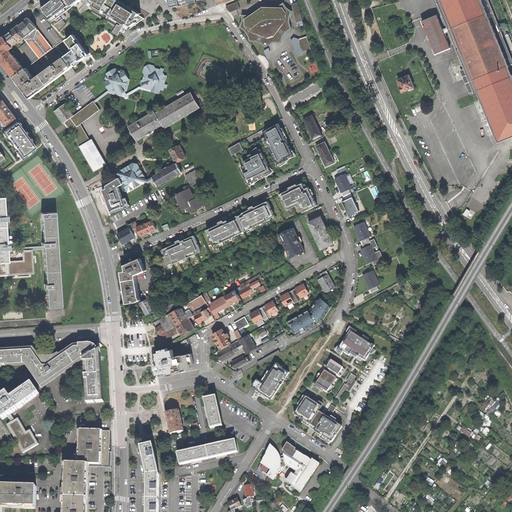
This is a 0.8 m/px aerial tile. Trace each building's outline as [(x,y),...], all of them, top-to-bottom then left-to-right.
[(51,0),(42,7),(53,22),(83,0),(51,0)] [(142,13),(117,0),(92,0),(91,3),(132,26),(142,13)] [(436,0),(448,27),(442,30),(436,15),(421,21),(428,38),(435,54),(449,48),(444,33),(449,31),(464,69),(462,70),(471,94),(478,91),(481,99),(474,102),(488,136),(494,133),(498,142),(511,136),(511,75),(498,40),(502,38),(497,24),(492,26),(490,20),(494,18),(492,11),(487,13),(481,0),(436,0)] [(279,7),(264,7),(251,16),(244,15),(244,21),(242,27),(247,31),(249,34),(251,41),(258,41),(262,42),(268,46),(273,43),(275,42),(282,43),(285,36),(287,33),(293,29),(291,20),(293,11),(288,8),(284,2),(279,7)] [(22,23),(16,28),(23,38),(27,42),(40,58),(53,48),(28,18),(22,23)] [(10,33),(5,37),(13,46),(23,38),(16,28),(10,33)] [(75,49),(64,57),(72,67),(83,59),(88,55),(85,52),(87,50),(80,42),(79,43),(76,40),(78,39),(74,34),(66,40),(73,49),(74,48),(75,49)] [(0,57),(4,63),(12,56),(8,51),(13,48),(12,47),(13,47),(13,46),(5,37),(0,40),(0,57)] [(33,63),(40,58),(27,42),(21,46),(33,63)] [(10,71),(15,77),(24,70),(14,55),(12,56),(4,63),(10,71)] [(65,72),(72,67),(64,57),(34,80),(32,77),(33,76),(26,68),(24,70),(15,77),(21,86),(30,98),(65,72)] [(164,90),(165,87),(167,88),(168,85),(165,84),(168,75),(166,75),(164,72),(165,69),(161,68),(161,69),(156,68),(155,65),(149,64),(145,67),(143,72),(145,75),(143,80),(142,79),(141,83),(144,84),(145,86),(145,88),(152,90),(152,91),(160,93),(161,90),(164,90)] [(127,91),(130,79),(126,78),(127,76),(128,75),(128,74),(126,75),(124,74),(125,70),(116,68),(115,72),(113,72),(112,70),(111,71),(112,72),(112,74),(107,73),(105,82),(108,83),(108,85),(107,86),(108,87),(109,87),(111,88),(110,91),(122,94),(127,91)] [(401,92),(412,87),(408,75),(397,80),(397,83),(396,83),(398,87),(399,87),(401,92)] [(137,140),(147,134),(149,137),(156,133),(154,130),(163,125),(165,128),(204,105),(200,99),(197,101),(194,96),(192,92),(156,113),(155,111),(129,127),(137,140)] [(69,126),(95,171),(107,164),(97,146),(93,138),(91,140),(81,123),(100,109),(94,101),(74,116),(65,103),(55,111),(60,117),(64,123),(65,122),(69,126)] [(0,120),(3,125),(14,118),(11,113),(7,109),(0,113),(0,120)] [(312,115),(303,119),(309,130),(313,140),(322,135),(312,115)] [(14,121),(0,130),(0,133),(17,157),(31,147),(14,121)] [(288,141),(279,124),(266,131),(269,135),(263,138),(269,150),(271,149),(279,165),(288,160),(287,158),(294,154),(288,141)] [(325,142),(316,146),(321,156),(326,167),(335,162),(325,142)] [(171,149),(177,162),(186,158),(180,145),(171,149)] [(262,177),(273,171),(262,149),(250,155),(251,158),(244,162),(248,170),(244,172),(249,183),(262,177)] [(158,186),(182,172),(177,163),(148,180),(144,178),(145,176),(138,164),(134,162),(118,171),(119,172),(119,173),(117,174),(122,182),(125,182),(126,184),(125,187),(128,192),(146,182),(149,182),(155,179),(158,186)] [(192,187),(202,181),(196,170),(186,175),(192,187)] [(345,174),(335,178),(339,186),(344,196),(351,193),(349,189),(352,188),(345,174)] [(108,189),(104,190),(113,213),(131,207),(128,198),(124,199),(119,186),(123,185),(120,178),(108,186),(107,187),(108,189)] [(294,186),(279,193),(287,210),(296,206),(300,213),(322,203),(321,201),(310,178),(294,186)] [(197,208),(205,205),(201,197),(194,200),(192,194),(192,193),(190,188),(176,195),(183,210),(186,208),(187,211),(189,210),(190,211),(197,208)] [(360,211),(351,193),(344,196),(345,199),(342,201),(346,208),(349,216),(360,211)] [(48,307),(61,306),(55,216),(42,217),(43,243),(42,243),(42,246),(9,248),(8,245),(7,245),(5,220),(7,219),(7,216),(5,216),(4,197),(0,197),(0,275),(34,273),(32,249),(44,249),(46,284),(44,284),(45,288),(46,288),(48,307)] [(275,217),(267,201),(253,208),(239,214),(247,230),(275,217)] [(247,230),(239,214),(223,222),(207,230),(215,246),(247,230)] [(321,218),(309,223),(311,227),(322,248),(333,243),(326,228),(321,218)] [(138,226),(135,221),(131,223),(138,235),(140,234),(141,236),(148,233),(157,229),(152,220),(138,226)] [(364,222),(354,226),(358,234),(362,244),(370,241),(368,237),(371,236),(364,222)] [(135,237),(138,235),(131,223),(128,225),(130,229),(132,229),(133,230),(121,237),(123,240),(124,243),(135,237)] [(305,251),(294,228),(280,234),(284,244),(285,243),(286,246),(287,248),(286,249),(291,258),(305,251)] [(203,253),(195,235),(179,243),(163,250),(171,268),(203,253)] [(378,259),(370,241),(362,244),(364,248),(361,249),(365,256),(368,263),(378,259)] [(136,275),(146,270),(141,258),(133,261),(125,265),(126,271),(122,272),(125,292),(127,303),(137,302),(141,300),(140,297),(136,275)] [(223,278),(231,274),(226,266),(219,271),(221,275),(223,278)] [(373,270),(363,275),(366,282),(371,293),(379,290),(377,286),(380,285),(373,270)] [(326,271),(319,275),(321,278),(318,280),(326,293),(336,287),(332,281),(326,271)] [(242,289),(250,284),(258,279),(262,277),(260,274),(256,277),(255,277),(240,285),(242,289)] [(250,285),(237,293),(241,299),(249,295),(254,292),(252,288),(261,284),(258,279),(250,284),(250,285)] [(309,293),(304,284),(299,286),(300,287),(296,289),(293,291),(299,301),(302,299),(301,298),(309,293)] [(235,290),(225,296),(230,304),(231,304),(232,305),(234,304),(235,302),(234,302),(236,301),(237,302),(238,303),(242,300),(241,299),(237,293),(235,290)] [(295,304),(299,301),(293,291),(289,293),(285,295),(285,294),(280,297),(286,307),(294,302),(295,304)] [(206,293),(203,295),(207,302),(208,305),(212,303),(206,293)] [(152,294),(147,297),(148,299),(140,303),(144,309),(147,315),(155,311),(153,308),(156,306),(153,301),(156,300),(155,299),(154,297),(153,297),(152,294)] [(203,295),(187,304),(189,307),(192,306),(193,308),(195,307),(196,308),(207,302),(203,295)] [(315,302),(311,308),(315,314),(313,315),(309,309),(305,312),(306,314),(305,314),(304,313),(300,315),(301,317),(298,319),(297,317),(289,322),(297,335),(316,324),(315,322),(319,320),(320,322),(322,320),(333,305),(322,298),(320,301),(319,300),(315,302)] [(173,299),(161,306),(165,313),(177,306),(173,299)] [(213,307),(210,308),(214,315),(216,313),(222,310),(229,306),(225,299),(212,306),(213,307)] [(279,311),(274,301),(269,303),(269,304),(266,306),(263,308),(268,319),(272,317),(271,315),(279,311)] [(187,304),(170,313),(177,325),(167,331),(166,331),(162,324),(156,328),(158,332),(160,335),(168,339),(181,331),(183,335),(195,329),(189,319),(194,316),(189,307),(187,304)] [(209,307),(194,316),(195,317),(192,319),(193,321),(196,319),(198,323),(202,320),(205,319),(205,318),(207,317),(209,316),(211,320),(215,318),(214,315),(210,308),(209,307)] [(265,321),(268,319),(263,308),(259,310),(255,312),(255,311),(250,314),(256,324),(264,319),(265,321)] [(160,319),(167,331),(177,325),(170,313),(160,319)] [(339,346),(335,350),(336,351),(340,356),(341,355),(341,354),(342,353),(343,352),(349,356),(350,355),(361,362),(362,359),(365,361),(370,354),(372,355),(376,351),(373,350),(375,346),(368,341),(369,339),(363,336),(362,338),(355,333),(357,332),(351,328),(349,327),(346,332),(348,334),(340,347),(339,346)] [(221,349),(231,343),(228,338),(230,337),(228,333),(226,334),(223,329),(213,335),(218,344),(221,349)] [(238,329),(234,331),(239,340),(240,339),(243,338),(238,329)] [(249,334),(243,338),(240,339),(241,340),(243,345),(248,353),(249,352),(257,348),(249,334)] [(249,352),(252,357),(258,354),(259,354),(277,344),(274,338),(257,348),(249,352)] [(237,348),(243,345),(241,340),(234,344),(237,348)] [(0,366),(1,367),(1,366),(2,366),(3,366),(4,366),(5,366),(6,366),(25,365),(36,380),(36,381),(41,388),(42,388),(41,388),(81,360),(83,359),(84,360),(83,360),(83,362),(84,363),(85,376),(84,376),(84,377),(85,377),(85,378),(85,379),(86,380),(85,380),(85,381),(86,402),(86,403),(104,402),(104,401),(103,401),(101,361),(103,361),(103,357),(101,357),(101,353),(100,353),(100,349),(92,355),(91,353),(97,349),(96,347),(94,346),(91,345),(88,344),(74,345),(73,345),(73,346),(68,349),(65,351),(62,353),(61,353),(59,354),(59,353),(58,353),(58,354),(56,355),(54,355),(51,356),(48,356),(46,356),(44,355),(42,355),(39,353),(34,348),(34,347),(27,348),(0,349),(0,366)] [(233,351),(237,349),(237,348),(234,344),(218,354),(220,359),(222,361),(226,359),(226,360),(230,358),(229,357),(234,354),(233,351)] [(194,363),(191,353),(174,357),(172,349),(168,350),(168,348),(161,350),(161,352),(156,353),(158,362),(159,365),(155,366),(157,375),(169,372),(170,373),(177,371),(190,368),(190,364),(194,363)] [(245,359),(243,356),(232,362),(234,366),(236,369),(250,361),(248,357),(245,359)] [(329,359),(324,367),(341,377),(346,370),(329,359)] [(257,379),(252,386),(257,389),(254,392),(257,394),(258,394),(260,396),(261,395),(266,398),(267,396),(272,399),(281,384),(282,384),(284,381),(283,381),(284,380),(287,376),(289,372),(282,367),(283,367),(276,362),(270,371),(268,370),(266,373),(265,375),(261,381),(257,379)] [(322,370),(313,384),(330,395),(339,380),(322,369),(322,370)] [(345,384),(336,398),(340,401),(347,391),(349,393),(356,382),(354,380),(356,377),(351,374),(347,381),(348,382),(346,385),(345,384)] [(10,414),(40,395),(32,384),(11,398),(7,392),(2,396),(0,392),(0,416),(2,420),(7,416),(10,414)] [(299,408),(294,415),(298,417),(297,419),(315,431),(315,432),(322,437),(321,438),(329,444),(330,442),(332,443),(342,426),(335,422),(336,420),(331,416),(330,419),(319,412),(322,407),(323,405),(319,402),(318,404),(306,397),(307,396),(304,395),(297,407),(299,408)] [(211,428),(222,426),(216,397),(204,399),(206,407),(204,407),(205,412),(206,418),(208,417),(211,428)] [(328,411),(332,414),(336,408),(332,405),(328,411)] [(170,434),(183,432),(178,410),(165,413),(167,422),(170,434)] [(15,421),(10,414),(7,416),(11,422),(6,425),(24,453),(38,444),(30,430),(26,432),(18,419),(15,421)] [(65,464),(63,511),(87,511),(88,484),(89,467),(111,468),(111,448),(112,444),(111,431),(78,430),(77,458),(72,458),(72,464),(65,464)] [(235,441),(206,447),(209,459),(216,457),(216,459),(222,458),(227,457),(227,455),(238,452),(235,441)] [(267,476),(273,480),(276,475),(279,477),(280,476),(279,473),(280,472),(281,471),(282,472),(286,465),(299,473),(297,476),(291,473),(289,476),(290,477),(287,482),(292,485),(292,486),(294,487),(300,492),(311,476),(319,464),(312,459),(311,461),(309,459),(305,456),(305,457),(297,452),(294,450),(295,449),(292,446),(287,443),(282,451),(285,452),(283,455),(284,458),(282,459),(280,459),(280,457),(279,456),(278,454),(277,452),(276,451),(275,450),(273,448),(271,447),(267,453),(267,454),(264,459),(261,463),(263,464),(261,468),(262,469),(266,471),(265,473),(267,475),(267,476)] [(145,464),(147,475),(159,474),(152,445),(141,447),(142,453),(141,454),(142,459),(143,465),(145,464)] [(191,462),(191,464),(197,463),(202,462),(202,460),(209,459),(206,447),(178,454),(180,465),(191,462)] [(147,494),(147,500),(159,500),(159,474),(147,475),(147,483),(145,483),(145,488),(145,494),(147,494)] [(246,497),(247,497),(251,497),(254,496),(252,484),(245,486),(245,490),(246,497)] [(2,485),(2,492),(2,508),(19,509),(36,509),(36,487),(2,485)] [(247,508),(252,506),(251,497),(247,497),(247,499),(243,501),(247,508)] [(241,506),(237,499),(233,501),(228,504),(232,510),(241,506)] [(158,511),(159,500),(147,500),(147,506),(145,506),(145,511),(144,511),(158,511)]
